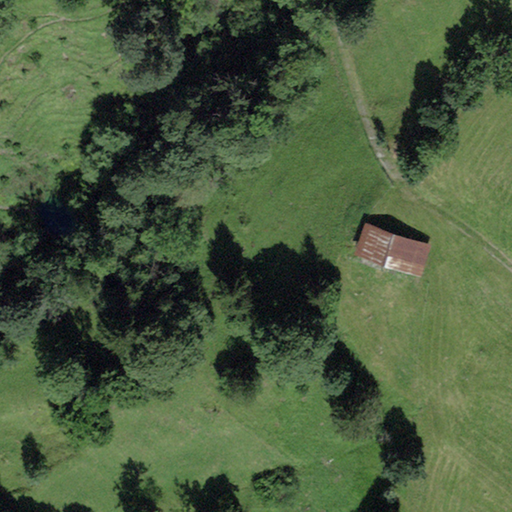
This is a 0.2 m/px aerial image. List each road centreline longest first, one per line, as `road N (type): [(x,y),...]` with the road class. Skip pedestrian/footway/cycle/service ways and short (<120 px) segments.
road 1 (track): [(308,0),(386,184)]
road 2 (track): [(386,184),(511,269)]
